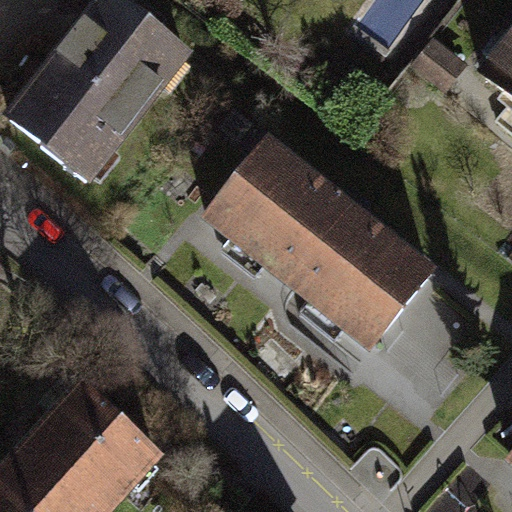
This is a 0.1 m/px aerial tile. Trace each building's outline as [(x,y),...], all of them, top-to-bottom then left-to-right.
[(215,0),(234,12),(242,0),(215,0)] [(97,213),(201,74),(110,6),(6,146),(97,213)] [(511,58),(486,95),(511,113),(511,58)] [(384,377),(448,290),(270,160),(206,246),(384,377)] [(153,511),(155,510),(68,431),(0,505),(0,511),(153,511)] [(511,459),(502,471),(511,479),(511,459)]
